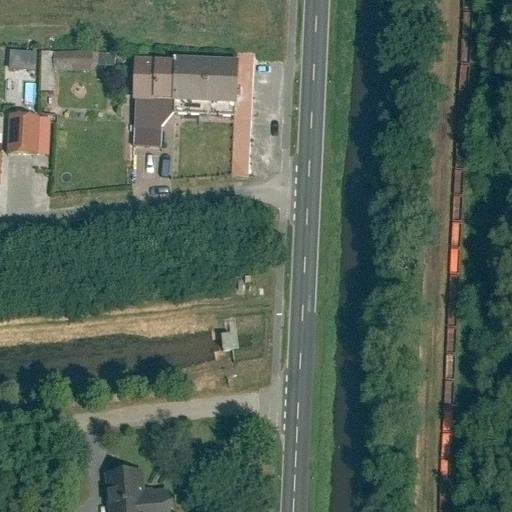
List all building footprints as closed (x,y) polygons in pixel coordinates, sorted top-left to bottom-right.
[(97,53),(69,52),(69,70),(97,70),(97,53)] [(12,53),(11,70),(38,70),(38,53),(12,53)] [(167,131),(181,115),(243,118),(244,107),(248,107),(250,63),(188,60),(188,62),(144,61),(141,146),(166,147),(167,131)] [(56,117),(17,116),(16,154),(54,156),(56,117)] [(0,147),(0,186),(8,187),(10,148),(0,147)] [(145,476),(107,478),(108,511),(170,511),(170,494),(146,496),(145,476)]
